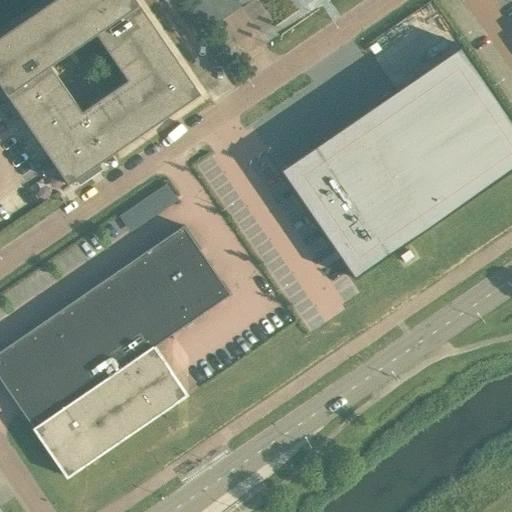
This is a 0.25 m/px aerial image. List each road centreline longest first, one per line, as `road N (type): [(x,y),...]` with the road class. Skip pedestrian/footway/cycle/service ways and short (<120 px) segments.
road 1 (unclassified): [(393,0),(0,269)]
road 2 (unclassified): [(171,511),(511,281)]
